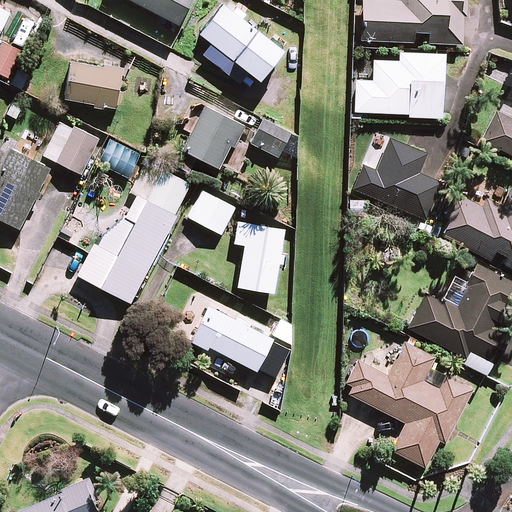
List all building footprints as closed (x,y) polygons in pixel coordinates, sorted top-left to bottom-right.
[(113,7),(100,0),(83,0),(81,5),(107,18),(113,7)] [(117,0),(181,33),(198,0),(117,0)] [(364,4),(362,46),(417,49),(418,40),(432,40),(431,49),(465,51),(466,22),(469,22),(470,0),(403,0),(403,6),(364,4)] [(202,40),(238,69),(260,42),(261,40),(246,28),(251,22),(239,13),(235,18),(226,11),(202,40)] [(0,44),(13,19),(0,12),(0,44)] [(235,71),(262,93),(286,63),(260,42),(238,69),(235,71)] [(0,58),(0,76),(11,82),(25,55),(7,46),(0,58)] [(357,85),(356,117),(411,120),(411,124),(445,125),(446,91),(448,91),(449,60),(402,58),(402,67),(375,66),(374,86),(357,85)] [(107,113),(118,115),(125,73),(107,70),(106,73),(74,68),(68,106),(96,111),(96,114),(107,116),(107,113)] [(244,129),(207,111),(184,157),(221,175),(244,129)] [(511,123),(498,116),(482,147),(511,162),(511,160),(511,123)] [(252,148),(281,163),(294,139),(265,124),(252,148)] [(102,143),(77,131),(59,168),(85,180),(102,143)] [(355,193),(429,224),(444,188),(422,178),(430,159),(393,143),(379,176),(364,170),(355,193)] [(0,224),(21,235),(52,173),(16,155),(0,186),(0,224)] [(133,306),(179,220),(177,219),(193,188),(165,173),(149,204),(138,199),(128,218),(126,218),(123,224),(122,223),(120,227),(119,226),(117,229),(116,229),(114,232),(113,231),(111,234),(110,233),(108,237),(107,236),(100,249),(95,247),(91,254),(79,278),(133,306)] [(453,225),(446,238),(511,272),(511,195),(504,211),(488,203),(484,211),(458,198),(446,222),(453,225)] [(224,240),(238,213),(205,196),(191,223),(224,240)] [(277,300),(288,236),(250,229),(240,293),(277,300)] [(348,302),(348,308),(361,308),(361,303),(373,303),(374,276),(363,275),(364,263),(350,262),(349,284),(345,284),(344,302),(348,302)] [(427,299),(410,332),(469,363),(472,357),(498,371),(511,343),(511,341),(504,337),(511,322),(511,311),(509,310),(511,304),(511,285),(483,270),(461,313),(445,304),(444,307),(427,299)] [(213,353),(259,377),(276,345),(213,313),(211,312),(193,347),(211,356),(213,353)] [(366,367),(350,398),(407,428),(393,456),(427,474),(442,446),(447,449),(476,395),(448,380),(441,392),(426,384),(437,363),(407,347),(390,379),(366,367)] [(35,511),(103,511),(92,487),(35,511)]
